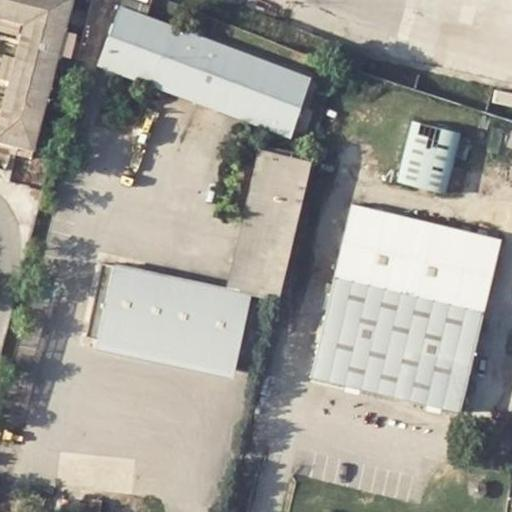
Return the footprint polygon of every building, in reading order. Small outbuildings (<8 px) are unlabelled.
[(0,0),(0,18),(22,24),(18,37),(0,107),(0,145),(31,153),(71,0),(0,0)] [(145,16),(119,7),(98,73),(242,128),(262,135),(284,143),(308,78),(145,16)] [(412,119),(398,180),(447,191),(462,131),(412,119)] [(97,335),(233,364),(249,292),(281,297),(311,159),(259,145),(241,216),(224,286),(112,260),(97,335)] [(352,202),(311,376),(461,411),(501,238),(352,202)] [(100,256),(84,332),(97,335),(112,260),(100,256)] [(27,294),(0,403),(0,416),(23,422),(54,301),(27,294)] [(98,511),(99,504),(80,502),(79,511),(98,511)]
